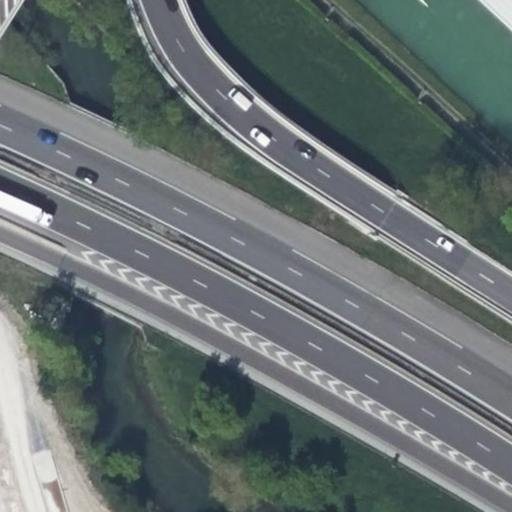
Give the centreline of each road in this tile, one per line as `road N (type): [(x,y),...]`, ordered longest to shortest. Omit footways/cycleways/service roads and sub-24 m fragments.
road 1 (motorway): [(511,402),(269,258),(0,126)]
road 2 (motorway): [(0,189),(257,314),(511,464)]
road 3 (motorway): [(62,268),(511,509)]
road 4 (motorway): [(511,299),(248,123),(175,49),(153,0)]
